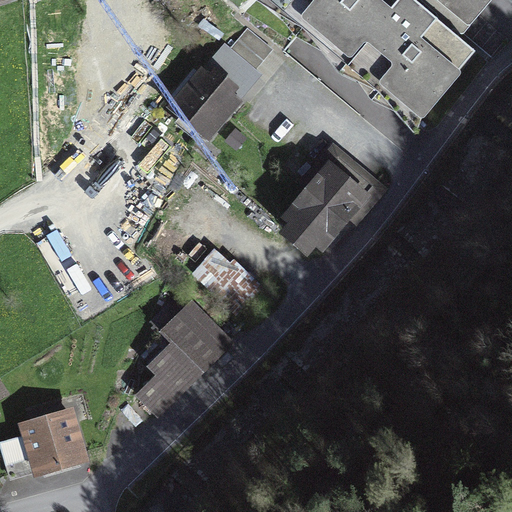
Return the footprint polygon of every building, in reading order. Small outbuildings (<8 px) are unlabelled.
[(282,0),(346,53),(390,0),(282,0)] [(475,53),(411,0),(390,0),(346,53),(421,117),(475,53)] [(460,20),(476,0),(437,0),(460,20)] [(270,48),(247,28),(228,51),(251,70),(270,48)] [(212,80),(201,71),(170,108),(208,140),(239,103),(229,94),(234,88),(217,73),(212,80)] [(364,197),(330,168),(287,218),(322,247),(364,197)] [(229,343),(184,298),(175,307),(173,305),(154,324),(174,344),(150,368),(159,377),(139,396),(157,414),(229,343)] [(409,336),(391,325),(382,339),(400,350),(409,336)] [(83,459),(69,414),(25,428),(27,436),(0,443),(0,444),(9,476),(37,468),(38,473),(83,459)]
